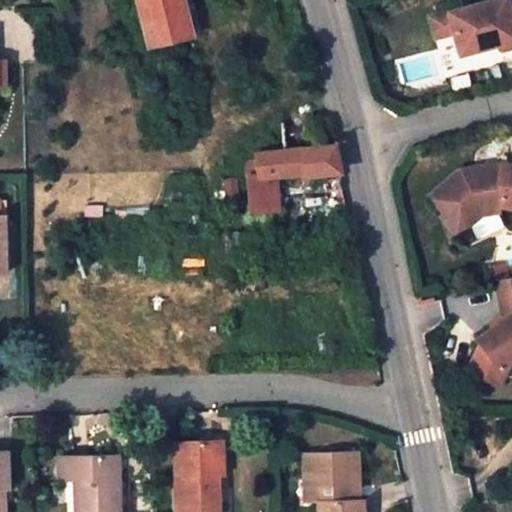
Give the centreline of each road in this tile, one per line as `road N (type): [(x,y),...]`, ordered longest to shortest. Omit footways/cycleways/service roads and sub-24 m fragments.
road 1 (residential): [(0,395),(308,391),(411,415)]
road 2 (unclassified): [(411,415),(356,140)]
road 3 (residential): [(511,102),(356,140)]
road 4 (unclassified): [(356,140),(317,0)]
